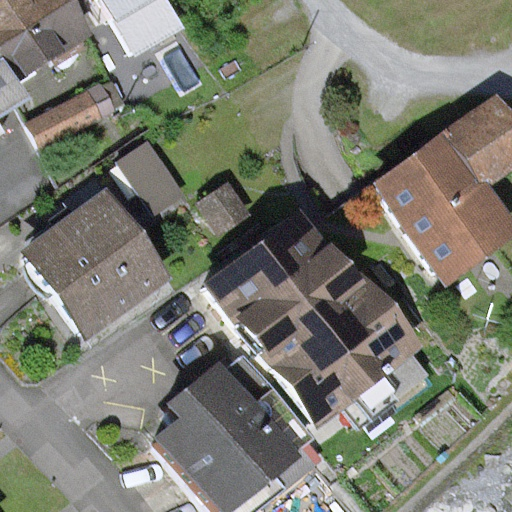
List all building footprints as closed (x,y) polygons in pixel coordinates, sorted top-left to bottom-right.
[(49,0),(3,0),(0,2),(0,86),(74,40),(49,0)] [(152,0),(87,0),(124,60),(171,32),(152,0)] [(96,90),(24,128),(35,150),(108,113),(96,90)] [(511,148),(484,110),(370,191),(431,277),(496,230),(467,190),(511,158),(511,148)] [(141,149),(116,165),(149,215),(174,198),(141,149)] [(222,192),(198,207),(214,233),(238,217),(222,192)] [(61,232),(21,261),(75,335),(148,281),(94,208),(61,232)] [(287,224),(199,291),(241,346),(304,427),(330,407),(350,433),(420,379),(345,282),(337,288),(287,224)] [(173,427),(149,446),(202,511),(249,511),(308,465),(294,447),(296,446),(231,365),(207,385),(203,379),(161,412),(167,419),(173,427)]
